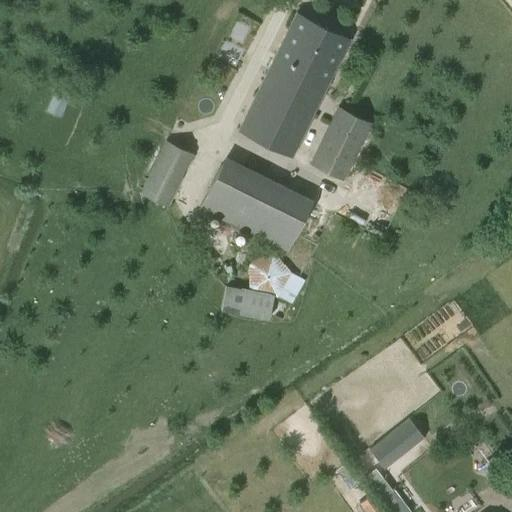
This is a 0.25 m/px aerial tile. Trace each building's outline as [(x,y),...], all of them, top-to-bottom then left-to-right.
[(291,156),(319,99),(349,39),(295,12),(237,130),(291,156)] [(61,118),(70,95),(53,89),(44,111),(61,118)] [(309,163),(319,168),(342,180),(371,123),(337,106),(309,163)] [(139,192),(167,207),(194,154),(165,140),(139,192)] [(225,155),(198,208),(286,251),(313,199),(225,155)] [(221,310),(269,319),(272,295),(226,284),(221,310)] [(411,419),(370,449),(384,467),(424,437),(411,419)] [(360,503),(366,511),(381,511),(383,511),(370,495),(360,503)]
